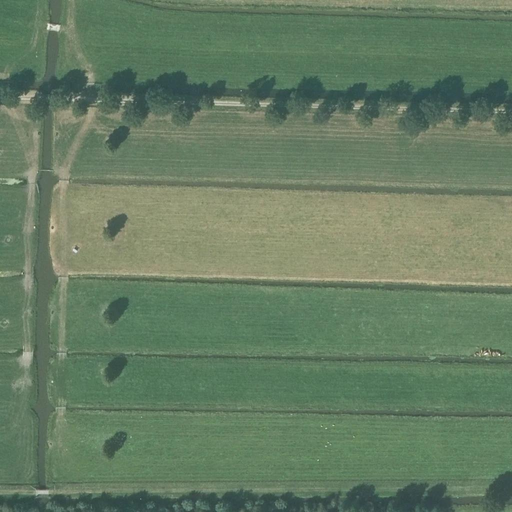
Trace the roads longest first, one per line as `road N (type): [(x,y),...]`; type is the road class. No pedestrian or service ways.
road 1 (track): [(511,490),(0,491)]
road 2 (track): [(62,419),(66,166),(91,116),(71,0)]
road 3 (track): [(19,492),(13,483),(27,361),(33,173),(4,98)]
